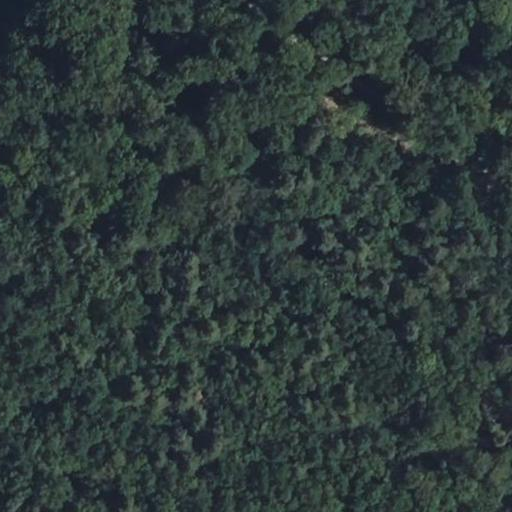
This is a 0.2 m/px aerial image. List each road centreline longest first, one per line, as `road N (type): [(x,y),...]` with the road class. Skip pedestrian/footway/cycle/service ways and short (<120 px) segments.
road 1 (track): [(326,41),(134,55),(116,62),(109,81),(123,97),(251,91),(345,102),(450,166),(511,189)]
road 2 (track): [(511,127),(417,89),(248,0)]
road 3 (track): [(173,511),(0,327)]
road 4 (track): [(0,93),(116,62)]
